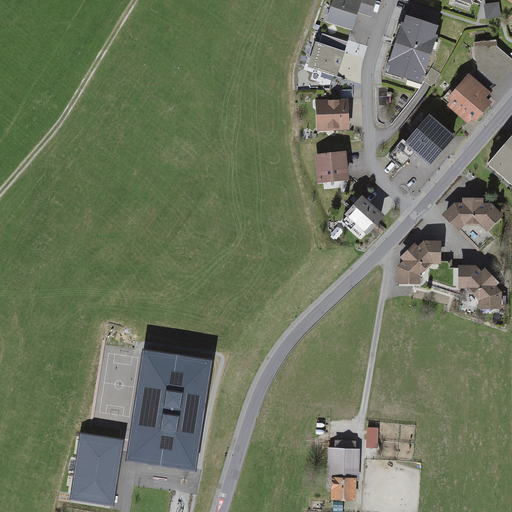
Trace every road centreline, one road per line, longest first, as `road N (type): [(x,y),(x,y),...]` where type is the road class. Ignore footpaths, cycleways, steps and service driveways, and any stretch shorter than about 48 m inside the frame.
road 1 (residential): [(420,214),(295,337),(268,376),(220,511)]
road 2 (residential): [(420,214),(390,194),(374,166),(371,61),(390,0)]
road 3 (residential): [(511,105),(420,214)]
